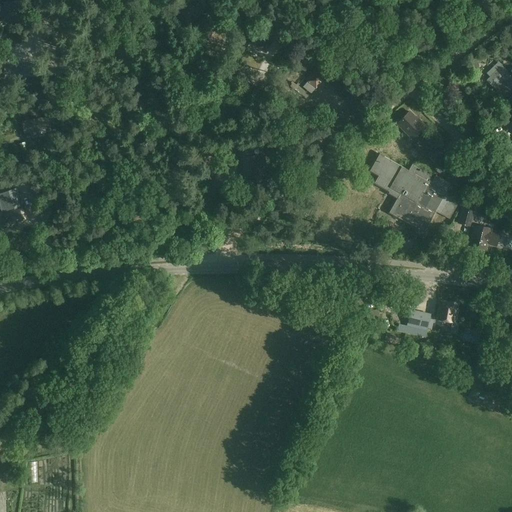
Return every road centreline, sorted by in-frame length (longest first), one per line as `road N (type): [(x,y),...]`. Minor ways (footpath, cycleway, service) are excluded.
road 1 (unclassified): [(212,268),(234,233),(411,92)]
road 2 (tertiary): [(0,289),(212,268)]
road 3 (tertiary): [(511,289),(316,269)]
road 4 (unclassified): [(511,189),(411,92)]
road 5 (unclassified): [(411,92),(313,0)]
road 6 (unclassified): [(411,92),(511,15)]
